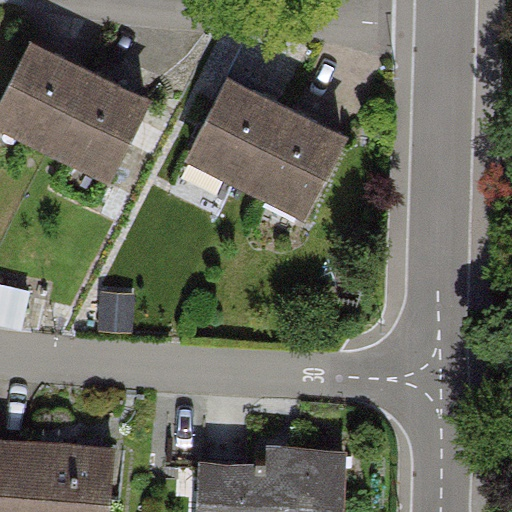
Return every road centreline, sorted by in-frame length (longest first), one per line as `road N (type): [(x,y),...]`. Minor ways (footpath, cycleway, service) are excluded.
road 1 (residential): [(439,25),(0,2)]
road 2 (residential): [(438,381),(0,356)]
road 3 (residential): [(438,381),(439,25)]
road 4 (residential): [(438,511),(438,381)]
